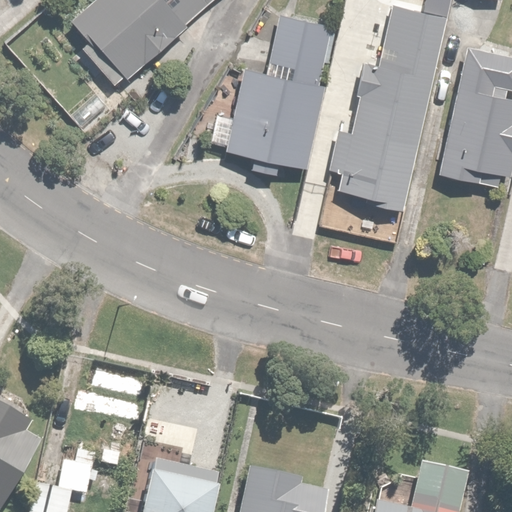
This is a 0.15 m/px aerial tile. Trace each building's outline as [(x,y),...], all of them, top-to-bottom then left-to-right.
[(89,0),(69,19),(86,37),(81,42),(115,80),(203,0),(89,0)] [(407,206),(446,16),(388,4),(376,64),(365,62),(351,128),(337,125),(328,171),(338,173),(334,192),(407,206)] [(238,68),(229,115),(213,112),(207,139),(224,142),(222,150),(306,167),(321,86),(317,85),(330,21),(278,11),(265,74),(238,68)] [(511,58),(464,48),(437,169),(497,183),(499,175),(507,177),(511,156),(511,58)] [(239,399),(210,388),(196,428),(225,438),(239,399)] [(107,411),(72,405),(67,441),(101,446),(107,411)] [(0,409),(0,491),(32,442),(15,432),(21,423),(0,409)] [(86,494),(91,452),(74,450),(73,462),(61,460),(58,491),(86,494)] [(206,511),(214,474),(150,462),(139,511),(206,511)] [(407,511),(372,504),(370,511),(457,511),(465,473),(417,463),(412,488),(407,511)] [(317,511),(322,489),(244,473),(235,511),(317,511)] [(66,511),(71,496),(35,487),(28,511),(66,511)]
